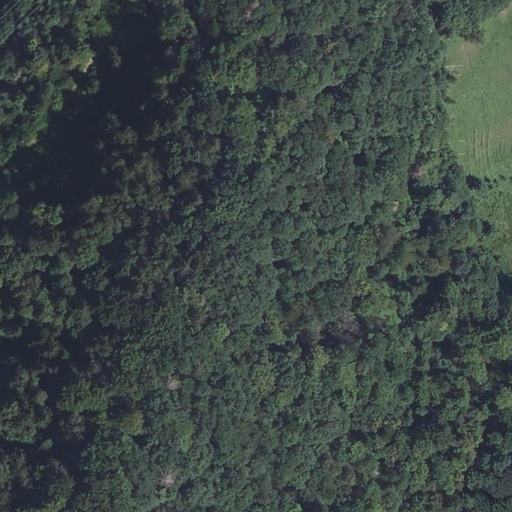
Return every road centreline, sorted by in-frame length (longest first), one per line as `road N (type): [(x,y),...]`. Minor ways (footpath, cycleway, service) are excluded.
road 1 (track): [(409,0),(413,53),(384,224),(403,346),(383,511)]
road 2 (track): [(132,0),(54,119),(0,170)]
